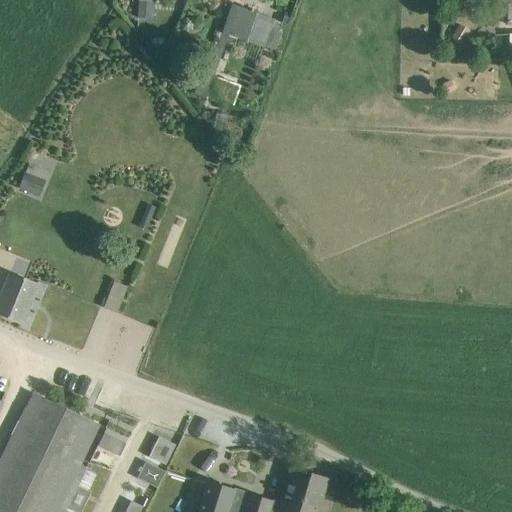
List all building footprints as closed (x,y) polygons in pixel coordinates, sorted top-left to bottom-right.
[(138,0),(138,18),(153,19),(154,0),(138,0)] [(276,19),(256,12),(231,4),(209,69),(202,67),(193,92),(234,107),(241,85),(215,77),(229,36),(245,42),(246,41),(266,48),(276,19)] [(458,24),(451,38),(462,44),(469,29),(458,24)] [(45,180),(24,172),(18,188),(39,196),(45,180)] [(21,323),(29,304),(37,284),(11,273),(10,274),(0,270),(0,313),(7,317),(6,318),(9,319),(9,318),(21,323)] [(55,404),(38,396),(33,393),(0,461),(0,511),(65,511),(86,469),(79,465),(90,443),(98,424),(76,414),(71,398),(55,404)] [(151,500),(178,443),(160,435),(133,491),(151,500)] [(250,495),(244,511),(268,511),(269,510),(273,511),(316,511),(321,498),(327,479),(294,469),(283,505),(250,495)] [(207,479),(196,511),(244,511),(250,495),(251,493),(207,479)] [(130,499),(124,511),(138,511),(142,504),(130,499)]
